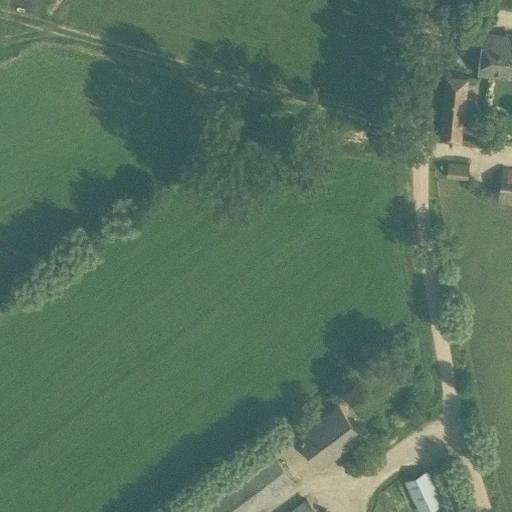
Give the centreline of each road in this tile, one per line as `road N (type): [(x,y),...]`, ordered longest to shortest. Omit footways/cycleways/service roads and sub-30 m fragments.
road 1 (track): [(485,511),(420,208),(421,131)]
road 2 (track): [(0,15),(265,89)]
road 3 (track): [(265,89),(421,131)]
road 4 (track): [(421,131),(433,0)]
